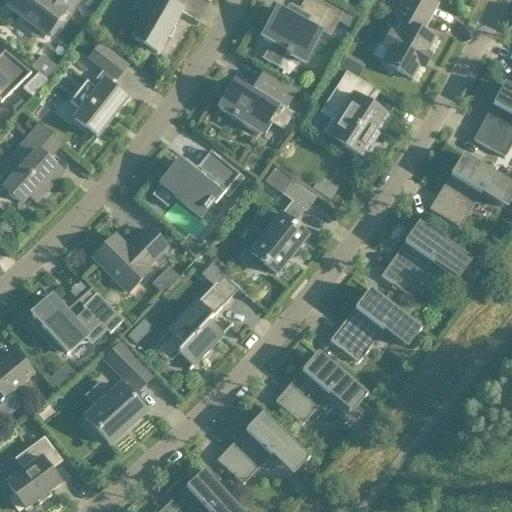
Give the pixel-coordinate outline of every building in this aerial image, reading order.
[(68,15),(78,0),(14,0),(8,7),(25,20),(22,23),(44,40),(48,34),(51,37),(59,26),(56,24),(65,13),(68,15)] [(138,0),(141,2),(142,0),(153,0),(150,7),(131,39),(140,44),(157,54),(158,53),(157,52),(166,37),(172,28),(180,13),(181,13),(182,12),(165,3),(166,0),(138,0)] [(277,13),(262,40),(271,45),(286,53),(285,55),(289,57),(290,56),(304,63),(319,36),(317,35),(320,30),(329,35),(333,29),(337,22),(338,20),(340,15),(320,4),(313,0),(306,0),(301,11),(297,17),(289,12),(286,18),(284,17),(277,13)] [(389,50),(382,63),(385,65),(382,69),(392,75),(395,70),(412,80),(420,67),(423,69),(430,56),(427,54),(434,40),(421,33),(437,5),(428,0),(405,0),(395,20),(403,25),(397,37),(391,33),(383,46),(389,50)] [(110,58),(111,57),(99,47),(91,58),(101,67),(109,57),(110,58)] [(0,56),(0,102),(1,104),(31,75),(4,52),(0,56)] [(335,67),(330,76),(336,80),(342,70),(335,67)] [(126,100),(109,86),(116,78),(104,69),(97,79),(100,80),(94,88),(87,82),(70,103),(81,112),(74,121),(96,138),(126,100)] [(346,73),(323,111),(339,120),(331,132),(346,141),(344,146),(342,145),(342,146),(355,155),(362,160),(382,130),(377,127),(384,117),(368,106),(366,105),(374,92),(375,90),(346,73)] [(38,74),(23,89),(32,98),(46,82),(46,81),(38,74)] [(234,86),(219,110),(231,118),(230,119),(234,121),(235,120),(259,135),(269,120),(283,129),(291,115),(283,111),(293,94),(263,76),(254,91),(248,88),(245,93),(234,86)] [(481,127),(473,141),(495,153),(505,158),(511,144),(507,142),(511,133),(511,90),(504,86),(503,87),(492,107),(498,109),(487,130),(481,127)] [(17,98),(8,106),(15,113),(21,107),(24,104),(17,98)] [(36,204),(48,190),(46,188),(51,182),(57,180),(62,174),(46,160),(59,145),(39,127),(2,169),(13,179),(5,188),(8,190),(8,192),(8,193),(9,195),(9,197),(10,198),(12,199),(13,200),(15,200),(16,201),(18,201),(20,201),(22,203),(28,197),(36,204)] [(178,163),(160,186),(174,198),(200,219),(201,218),(205,212),(212,204),(218,197),(220,199),(224,195),(228,198),(229,197),(244,179),(243,178),(239,176),(210,152),(196,170),(190,165),(186,169),(182,166),(178,163)] [(438,196),(429,211),(450,224),(459,230),(468,216),(463,213),(475,193),(480,196),(481,195),(502,208),(506,201),(507,202),(511,193),(511,187),(462,157),(461,158),(450,177),(455,180),(443,199),(438,196)] [(253,257),(249,261),(259,269),(262,264),(276,275),(306,238),(291,226),(304,210),(305,211),(314,199),(290,182),(274,171),(266,182),(281,193),(284,195),(293,202),(294,202),(281,218),(250,255),(253,257)] [(391,264),(381,277),(402,292),(411,298),(420,284),(415,281),(428,262),(433,265),(434,264),(454,279),(459,272),(459,273),(466,262),(468,260),(417,225),(416,227),(404,245),(409,248),(396,267),(391,264)] [(114,238),(94,258),(128,293),(149,273),(146,269),(166,249),(147,230),(127,251),(114,238)] [(213,287),(156,347),(157,348),(170,360),(171,362),(179,354),(192,366),(193,367),(221,337),(207,324),(238,291),(239,290),(224,276),(211,265),(201,277),(213,287)] [(468,266),(461,276),(473,285),(480,274),(468,266)] [(169,270),(154,284),(161,291),(176,277),(169,270)] [(340,328),(330,342),(350,357),(358,363),(368,351),(364,347),(378,329),(383,332),(383,331),(403,347),(408,341),(416,331),(418,329),(369,291),(368,293),(354,310),(355,310),(359,314),(345,332),(340,328)] [(51,298),(31,316),(45,331),(46,332),(52,338),(50,340),(62,353),(63,352),(64,352),(67,355),(86,338),(91,344),(105,331),(109,335),(123,322),(96,294),(93,297),(83,307),(82,308),(85,311),(73,322),(66,314),(65,313),(51,298)] [(87,422),(83,425),(92,436),(97,432),(109,446),(122,434),(122,435),(133,425),(132,424),(145,413),(129,396),(132,393),(136,390),(138,392),(152,379),(138,365),(118,345),(103,360),(126,384),(121,388),(111,397),(100,406),(95,410),(85,419),(87,422)] [(0,401),(12,392),(12,391),(33,374),(15,353),(3,363),(5,367),(0,370),(0,401)] [(286,390),(275,403),(294,419),(302,426),(312,414),(310,412),(326,394),(328,396),(330,398),(331,397),(349,414),(355,408),(364,398),(365,397),(317,355),(316,356),(302,374),(306,377),(291,394),(286,390)] [(229,449),(218,461),(235,478),(243,486),(254,474),(250,470),(266,453),(270,457),(271,457),(289,474),(294,468),(295,469),(304,459),(306,458),(262,415),(260,417),(245,433),(249,437),(233,453),(229,449)] [(25,471),(6,484),(13,494),(9,498),(19,511),(24,508),(25,510),(36,502),(39,506),(51,497),(49,493),(60,485),(49,471),(60,463),(44,441),(33,448),(17,460),(25,471)] [(169,505),(160,511),(205,511),(206,511),(239,511),(203,473),(202,474),(186,489),(190,493),(173,509),(169,505)]
